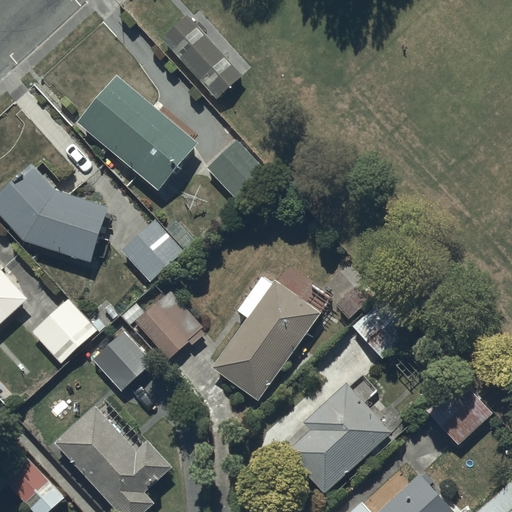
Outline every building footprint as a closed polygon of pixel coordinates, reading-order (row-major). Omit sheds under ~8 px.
[(190,13),(165,36),(169,40),(166,42),(217,97),(245,72),(190,13)] [(120,72),(80,118),(160,186),(199,139),(120,72)] [(240,137),(209,164),(243,204),(274,177),(240,137)] [(39,167),(33,161),(24,170),(26,172),(16,181),(13,177),(0,190),(0,209),(25,237),(92,258),(110,203),(60,188),(56,185),(62,180),(44,162),(39,167)] [(157,217),(123,246),(152,279),(187,249),(184,246),(194,237),(177,218),(166,227),(157,217)] [(383,291),(353,259),(342,270),(356,284),(338,301),(352,316),(371,298),(373,300),(383,291)] [(0,321),(29,295),(2,266),(0,268),(0,321)] [(333,298),(290,267),(281,280),(277,278),(274,282),(264,274),(240,308),(250,316),(214,366),(260,399),(322,312),(323,312),(333,298)] [(204,325),(171,288),(137,319),(171,356),(190,338),(194,343),(205,333),(201,328),(204,325)] [(386,295),(355,323),(384,356),(415,328),(386,295)] [(70,296),(35,329),(64,360),(99,327),(70,296)] [(125,329),(95,356),(123,388),(153,361),(125,329)] [(312,427),(288,448),(326,490),(393,430),(367,399),(375,392),(364,380),(355,388),(349,381),(305,419),(312,427)] [(466,381),(433,413),(459,442),(493,411),(466,381)] [(98,403),(58,439),(123,511),(141,511),(171,487),(161,476),(174,464),(150,437),(137,448),(98,403)] [(29,455),(6,476),(38,511),(44,511),(65,494),(29,455)] [(457,511),(458,511),(420,471),(376,511),(374,511),(362,498),(347,511),(457,511)] [(511,511),(511,477),(476,509),(478,511),(511,511)]
